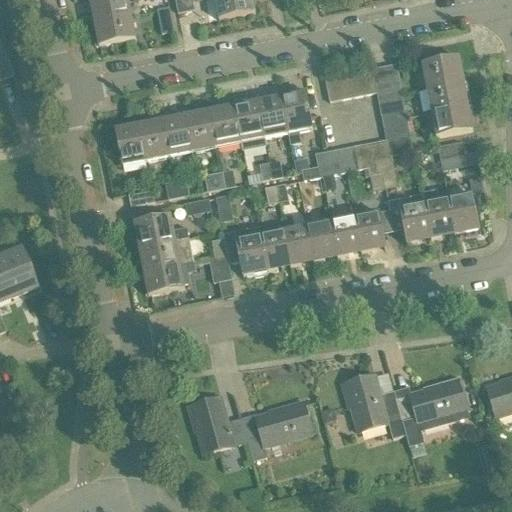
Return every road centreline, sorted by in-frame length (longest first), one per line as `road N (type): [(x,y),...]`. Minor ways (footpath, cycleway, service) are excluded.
road 1 (residential): [(68,92),(511,3)]
road 2 (residential): [(114,341),(496,266),(511,253)]
road 3 (residential): [(114,341),(75,139)]
road 4 (residential): [(123,492),(133,459),(114,341)]
